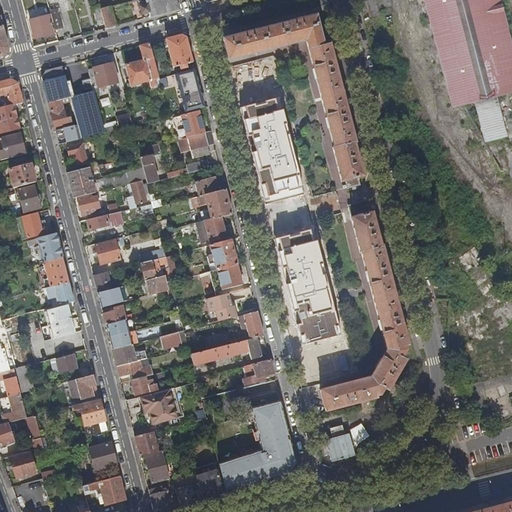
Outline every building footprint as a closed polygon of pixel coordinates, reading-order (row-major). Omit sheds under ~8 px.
[(149,12),(150,17),(179,9),(176,0),(144,0),(146,4),(140,5),(142,14),(149,12)] [(419,0),(448,111),(511,95),(511,59),(496,0),(419,0)] [(96,21),(104,19),(102,9),(101,7),(93,9),(96,21)] [(107,29),(116,26),(111,7),(102,9),(104,19),(107,29)] [(51,13),(55,30),(64,27),(60,11),(51,13)] [(35,39),(53,34),(48,16),(30,21),(35,39)] [(353,144),(356,143),(354,134),(352,135),(349,125),(351,124),(348,111),(346,112),(343,101),(345,101),(341,86),(339,86),(337,76),(339,75),(335,62),(333,63),(331,52),(333,52),(330,43),(324,45),(317,17),(305,21),(304,18),(291,21),(291,24),(281,26),(281,24),(265,28),(266,30),(256,33),(255,31),(241,34),(242,36),(232,39),(232,37),(223,39),(229,61),(307,40),(334,147),(333,147),(342,182),(346,181),(348,188),(360,185),(358,178),(361,177),(359,167),(361,166),(358,152),(355,153),(353,144)] [(0,56),(5,55),(9,49),(6,38),(3,25),(0,25),(0,56)] [(186,64),(193,63),(187,38),(181,35),(166,39),(173,67),(180,66),(180,69),(187,68),(186,64)] [(149,44),(139,46),(143,60),(126,65),(131,87),(149,81),(151,87),(157,85),(155,80),(158,79),(156,72),(153,59),(149,44)] [(153,59),(156,72),(164,70),(160,57),(153,59)] [(296,206),(258,61),(233,67),(271,213),(296,206)] [(93,88),(94,89),(118,83),(113,63),(88,70),(93,88)] [(85,90),(93,88),(88,70),(87,65),(79,68),(85,90)] [(66,83),(62,67),(45,71),(41,76),(48,103),(70,98),(71,100),(75,116),(77,125),(81,139),(105,132),(94,91),(81,95),(80,91),(74,93),(70,82),(66,83)] [(175,73),(186,111),(205,105),(195,67),(175,73)] [(0,108),(13,105),(22,103),(20,96),(17,84),(10,80),(3,82),(0,82),(0,95),(4,95),(5,97),(8,96),(9,100),(0,102),(0,108)] [(70,98),(48,103),(52,119),(55,130),(73,126),(71,117),(65,118),(61,103),(71,100),(70,98)] [(0,121),(16,117),(13,105),(0,108),(0,121)] [(165,137),(166,142),(168,142),(174,140),(204,133),(205,133),(199,111),(175,118),(179,133),(165,137)] [(0,134),(19,129),(16,117),(0,121),(0,134)] [(73,126),(55,130),(57,138),(59,144),(66,142),(81,139),(77,125),(73,126)] [(211,131),(204,133),(174,140),(177,153),(191,149),(208,145),(214,144),(211,131)] [(0,160),(25,154),(20,134),(0,138),(0,142),(2,151),(0,151),(0,160)] [(82,143),(81,139),(66,142),(67,147),(82,143)] [(159,144),(160,151),(170,149),(170,147),(168,143),(168,142),(166,142),(159,144)] [(83,143),(82,143),(67,147),(66,147),(69,156),(74,155),(77,166),(88,163),(83,143)] [(159,144),(138,150),(139,155),(139,156),(160,151),(159,144)] [(208,145),(191,149),(192,156),(209,152),(208,145)] [(140,157),(147,184),(158,181),(151,154),(140,157)] [(187,173),(211,168),(208,159),(186,164),(188,171),(187,172),(187,173)] [(102,164),(67,173),(70,188),(73,198),(77,197),(95,192),(90,171),(92,170),(93,171),(103,169),(102,164)] [(13,188),(35,182),(30,165),(9,171),(13,188)] [(200,196),(219,191),(215,178),(196,182),(200,196)] [(147,184),(146,179),(131,183),(136,203),(147,200),(145,194),(149,193),(147,184)] [(34,186),(17,190),(20,199),(16,200),(17,203),(15,204),(16,206),(19,206),(20,211),(22,210),(23,213),(39,208),(34,186)] [(0,196),(14,193),(13,188),(0,191),(0,196)] [(221,217),(232,214),(230,204),(226,189),(219,191),(200,196),(198,196),(201,205),(207,204),(209,210),(202,211),(204,221),(221,217)] [(95,192),(77,197),(80,210),(82,216),(91,213),(92,216),(96,215),(94,209),(99,208),(95,192)] [(385,254),(383,245),(379,246),(377,237),(379,236),(376,223),(374,224),(367,199),(348,204),(360,253),(361,252),(386,349),(371,376),(321,389),(326,411),(334,409),(334,406),(344,404),(345,406),(358,403),(358,400),(368,398),(368,400),(376,398),(376,396),(380,395),(384,388),(386,389),(391,380),(393,381),(400,369),(398,368),(404,358),(402,357),(406,350),(405,346),(408,345),(406,337),(404,337),(401,327),(404,326),(400,313),(397,314),(395,304),(397,303),(394,288),(391,288),(389,278),(391,277),(387,264),(385,264),(383,254),(385,254)] [(121,211),(86,220),(89,230),(109,225),(109,226),(111,225),(111,223),(108,223),(108,220),(114,218),(115,221),(120,219),(118,215),(121,214),(121,211)] [(40,226),(37,213),(28,215),(29,218),(22,220),(27,238),(48,233),(46,225),(40,226)] [(226,237),(221,217),(204,221),(196,223),(202,243),(226,237)] [(340,377),(300,221),(275,227),(315,383),(340,377)] [(178,229),(161,233),(163,242),(180,238),(178,229)] [(60,248),(56,233),(27,241),(29,245),(39,243),(44,263),(62,258),(60,248)] [(117,238),(95,244),(101,265),(120,259),(116,246),(119,245),(117,238)] [(211,271),(238,264),(231,240),(210,245),(212,255),(207,256),(211,271)] [(139,254),(141,263),(165,257),(163,248),(139,254)] [(172,255),(165,257),(170,274),(172,281),(178,280),(172,255)] [(165,257),(141,263),(145,281),(147,280),(156,278),(154,271),(163,269),(165,276),(170,274),(165,257)] [(66,271),(62,258),(44,263),(43,263),(49,287),(68,282),(66,271)] [(216,296),(223,294),(222,290),(243,285),(238,264),(211,271),(210,272),(216,296)] [(103,273),(93,276),(96,286),(97,293),(107,290),(103,273)] [(167,289),(172,308),(178,306),(173,287),(169,288),(165,276),(156,278),(147,280),(149,288),(151,293),(167,289)] [(49,287),(44,288),(47,299),(50,299),(56,297),(58,305),(73,301),(71,293),(68,282),(49,287)] [(117,290),(98,295),(99,298),(101,307),(128,300),(127,295),(119,297),(117,290)] [(219,321),(237,316),(235,305),(232,306),(228,293),(223,294),(216,296),(207,299),(210,312),(217,310),(219,321)] [(111,312),(103,314),(104,318),(106,325),(125,320),(122,305),(113,307),(113,309),(111,309),(111,312)] [(49,317),(51,324),(69,319),(66,306),(44,312),(46,318),(49,317)] [(256,338),(264,336),(261,327),(257,311),(243,315),(247,330),(243,331),(245,340),(256,338)] [(53,332),(50,333),(51,338),(73,333),(69,319),(51,324),(53,332)] [(125,320),(106,325),(108,333),(109,337),(128,332),(125,320)] [(128,332),(109,337),(111,344),(112,348),(131,343),(136,342),(133,330),(128,332)] [(168,347),(169,352),(177,350),(176,345),(181,343),(182,348),(189,347),(184,330),(160,336),(163,348),(168,347)] [(193,364),(193,365),(249,351),(251,360),(261,357),(259,349),(262,349),(261,343),(257,343),(256,338),(245,340),(191,354),(193,364)] [(73,353),(81,351),(86,349),(83,340),(71,343),(73,353)] [(131,343),(112,348),(113,355),(116,366),(140,360),(146,358),(144,351),(133,353),(131,343)] [(30,351),(0,358),(0,372),(14,369),(18,368),(18,367),(27,365),(40,361),(38,350),(31,352),(30,351)] [(56,358),(56,357),(50,359),(51,364),(57,362),(60,372),(70,370),(77,368),(73,354),(56,358)] [(140,360),(116,366),(118,374),(119,377),(131,374),(132,380),(145,376),(152,375),(150,366),(141,368),(140,360)] [(246,386),(266,382),(264,376),(274,373),(273,372),(270,360),(253,364),(257,377),(254,375),(250,376),(244,378),(246,386)] [(54,374),(60,372),(57,362),(51,364),(54,374)] [(253,364),(247,366),(250,376),(254,375),(257,377),(253,364)] [(20,393),(33,390),(27,365),(18,367),(18,368),(14,369),(20,393)] [(14,369),(0,372),(0,380),(5,379),(9,396),(20,393),(14,369)] [(152,375),(145,376),(146,381),(157,378),(170,374),(169,370),(152,375)] [(91,389),(96,388),(92,374),(74,379),(77,390),(80,400),(93,396),(91,389)] [(145,376),(132,380),(131,380),(134,395),(157,390),(156,384),(157,383),(159,381),(159,379),(157,378),(146,381),(145,376)] [(173,387),(140,396),(142,405),(147,404),(149,412),(152,424),(181,416),(173,387)] [(73,402),(80,400),(77,390),(73,391),(70,392),(73,402)] [(2,415),(4,423),(7,422),(26,418),(20,393),(9,396),(13,412),(2,415)] [(103,415),(99,399),(71,406),(72,411),(79,409),(80,412),(76,412),(77,416),(81,415),(86,436),(107,430),(103,415)] [(219,464),(226,493),(261,481),(293,471),(297,464),(280,400),(251,408),(261,449),(219,464)] [(43,447),(35,415),(26,418),(33,443),(27,444),(29,451),(43,447)] [(7,423),(0,424),(0,446),(14,442),(7,423)] [(344,433),(342,425),(330,428),(333,436),(344,433)] [(153,431),(135,436),(138,448),(139,455),(144,454),(158,451),(153,431)] [(116,464),(110,442),(88,448),(94,470),(116,464)] [(158,451),(144,454),(152,483),(169,479),(161,450),(158,451)] [(29,451),(8,456),(16,478),(36,473),(29,451)] [(196,475),(199,483),(202,493),(210,491),(213,489),(222,487),(216,469),(196,475)] [(41,473),(42,478),(42,480),(55,477),(53,470),(41,473)] [(122,488),(119,476),(83,486),(84,492),(99,488),(100,490),(96,491),(98,499),(102,498),(103,503),(104,506),(125,500),(122,488)] [(175,489),(180,507),(204,500),(202,493),(199,483),(175,489)] [(155,493),(150,494),(151,501),(154,511),(156,511),(165,511),(172,510),(166,488),(162,489),(162,486),(154,489),(155,493)] [(26,511),(21,495),(16,497),(21,511),(26,511)] [(511,511),(511,501),(471,511),(511,511)]
